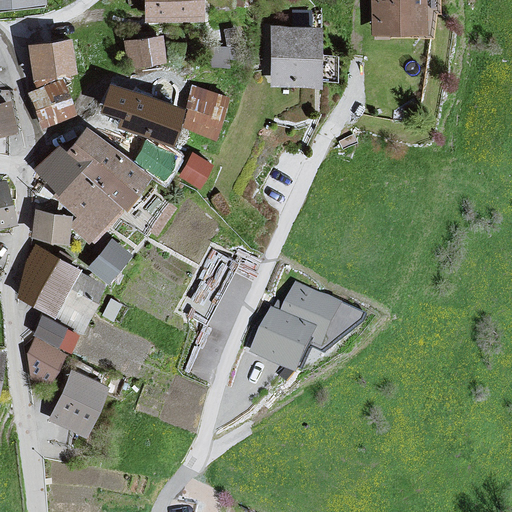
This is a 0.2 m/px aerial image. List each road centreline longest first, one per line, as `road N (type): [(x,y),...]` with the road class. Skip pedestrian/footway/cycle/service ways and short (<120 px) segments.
road 1 (residential): [(37,511),(11,319),(19,173)]
road 2 (residential): [(0,36),(21,86),(30,150),(19,173)]
